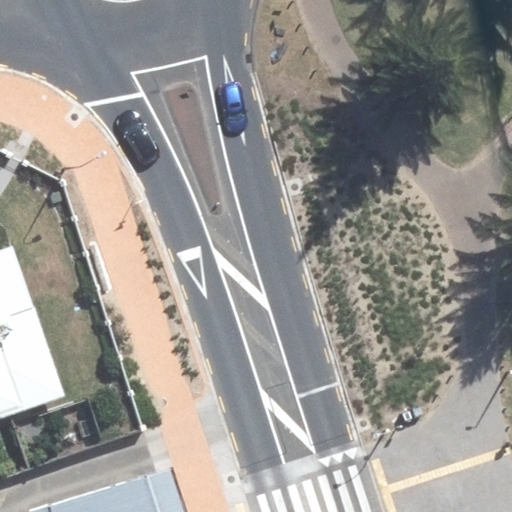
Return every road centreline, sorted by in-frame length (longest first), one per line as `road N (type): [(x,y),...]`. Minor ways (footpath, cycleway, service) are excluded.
road 1 (primary): [(215,15),(368,511)]
road 2 (primary): [(270,511),(190,246),(115,55)]
